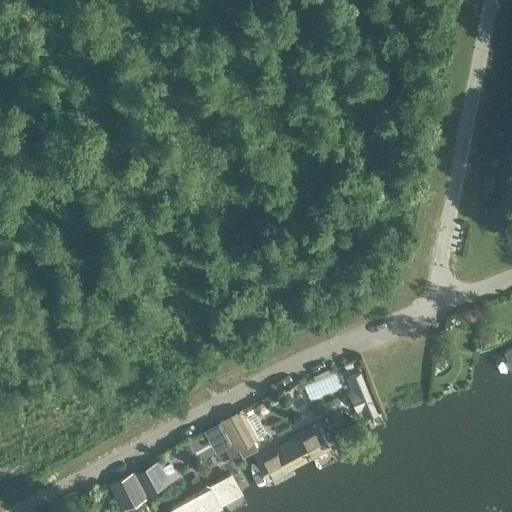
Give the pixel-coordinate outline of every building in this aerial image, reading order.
[(463,312),(466,319),(476,315),(473,308),(463,312)] [(368,371),(348,378),(353,391),(351,392),(358,409),(379,400),(368,371)] [(239,409),(222,419),(237,447),(255,438),(239,409)] [(321,425),(254,461),(265,483),(333,448),(321,425)] [(232,445),(225,449),(232,460),(239,456),(232,445)] [(157,459),(169,481),(178,476),(167,454),(157,459)] [(159,486),(148,465),(136,471),(148,493),(159,486)] [(120,478),(133,501),(144,495),(133,472),(120,478)] [(232,475),(170,508),(171,511),(214,511),(244,497),(232,475)]
